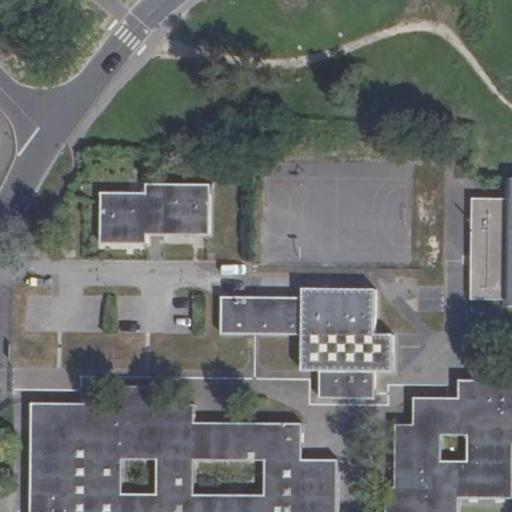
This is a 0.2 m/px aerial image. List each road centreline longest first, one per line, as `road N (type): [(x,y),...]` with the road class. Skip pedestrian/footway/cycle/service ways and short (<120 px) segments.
road 1 (unknown): [(0,277),(147,279),(340,261),(400,192)]
road 2 (residential): [(53,134),(130,39),(174,0)]
